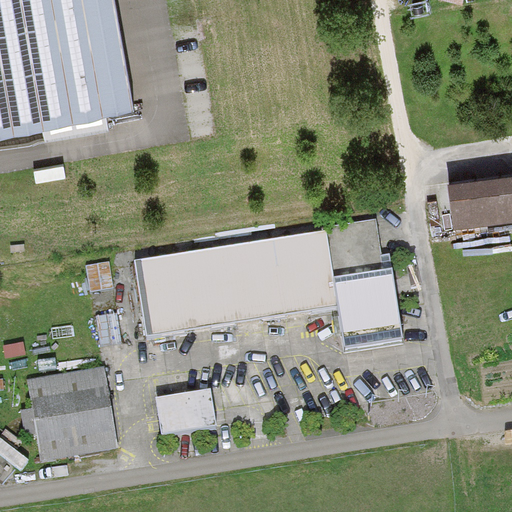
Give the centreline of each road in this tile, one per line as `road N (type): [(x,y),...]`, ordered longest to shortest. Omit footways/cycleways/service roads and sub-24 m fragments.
road 1 (residential): [(511,421),(0,506)]
road 2 (track): [(378,0),(455,430)]
